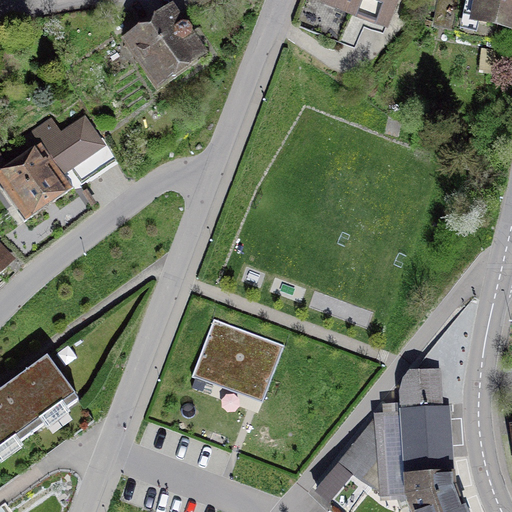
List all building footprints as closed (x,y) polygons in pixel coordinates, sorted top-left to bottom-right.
[(205,52),(170,0),(164,0),(115,33),(151,87),(205,52)] [(395,0),(326,0),(326,1),(385,25),(395,0)] [(458,0),(449,0),(444,28),(453,30),(458,0)] [(511,0),(480,0),(476,19),(511,27),(511,0)] [(495,50),(482,50),(482,72),(494,73),(495,50)] [(35,157),(3,179),(26,212),(63,186),(53,172),(65,163),(80,184),(116,159),(90,123),(66,139),(52,120),(23,140),(35,157)] [(0,268),(9,260),(0,249),(0,268)] [(284,346),(214,319),(196,366),(267,393),(284,346)] [(0,459),(81,401),(49,357),(2,392),(0,389),(0,459)] [(403,393),(404,404),(439,402),(437,372),(412,374),(407,379),(403,393)] [(451,486),(446,411),(379,417),(340,464),(339,464),(317,491),(323,505),(330,511),(356,478),(360,481),(384,496),(410,495),(416,511),(465,511),(464,507),(460,509),(451,486)]
